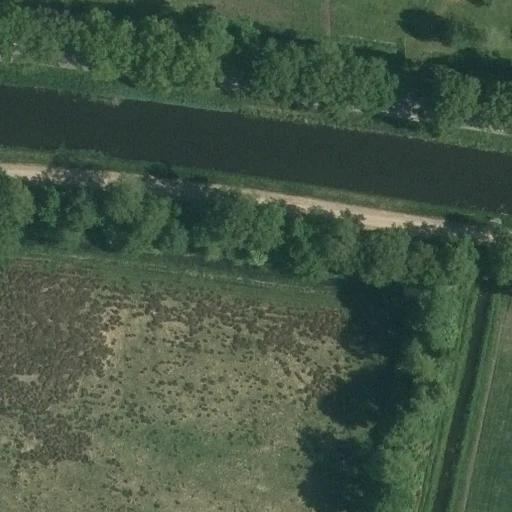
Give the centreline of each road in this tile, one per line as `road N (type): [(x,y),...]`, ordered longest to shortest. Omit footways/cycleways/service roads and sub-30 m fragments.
road 1 (tertiary): [(511,124),(0,55)]
road 2 (track): [(511,241),(0,176)]
